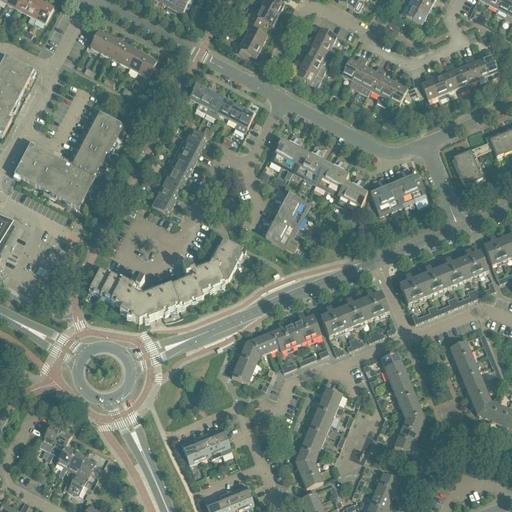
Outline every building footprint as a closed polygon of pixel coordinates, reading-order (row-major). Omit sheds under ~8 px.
[(16,11),(22,0),(10,0),(7,7),(16,11)] [(26,17),(34,1),(32,0),(22,0),(16,11),(26,17)] [(167,0),(163,7),(168,10),(167,13),(171,15),(179,0),(167,0)] [(179,0),(171,15),(176,18),(177,15),(183,18),(191,1),(191,0),(179,0)] [(261,0),(266,3),(263,9),(279,18),(285,7),(278,4),(279,0),(261,0)] [(364,6),(359,3),(352,0),(340,0),(338,4),(359,16),(364,6)] [(385,0),(385,1),(382,8),(388,11),(393,0),(385,0)] [(415,0),(411,9),(427,18),(431,9),(415,0)] [(414,0),(415,0),(431,9),(436,0),(414,0)] [(492,0),(488,7),(497,12),(504,0),(492,0)] [(495,17),(505,22),(511,8),(511,0),(504,0),(497,12),(495,17)] [(26,17),(31,19),(28,26),(32,28),(35,22),(44,6),(34,1),(26,17)] [(35,22),(46,27),(54,11),(44,6),(35,22)] [(253,13),(248,22),(264,30),(266,25),(273,29),(279,18),(263,9),(259,17),(253,13)] [(405,19),(421,28),(427,18),(411,9),(405,19)] [(243,31),(249,34),(245,41),(262,50),(268,39),(261,36),(264,30),(248,22),(243,31)] [(312,33),(318,36),(315,42),(331,50),(336,40),(314,28),(312,33)] [(105,37),(99,34),(91,50),(100,56),(110,37),(106,34),(105,37)] [(116,39),(110,37),(100,56),(110,61),(119,45),(114,42),(116,39)] [(241,48),(235,45),(230,55),(246,63),(249,58),(256,62),(262,50),(245,41),(241,48)] [(313,47),(306,43),(304,47),(332,62),(337,53),(331,50),(315,42),(313,47)] [(124,47),(119,45),(110,61),(120,66),(130,47),(125,44),(124,47)] [(135,49),(130,47),(120,66),(130,71),(138,55),(133,52),(135,49)] [(302,52),(308,56),(305,60),(327,72),(332,62),(304,47),(302,52)] [(481,63),(487,80),(488,80),(489,83),(499,79),(498,75),(488,52),(483,54),(486,61),(481,63)] [(143,57),(138,55),(130,71),(139,76),(149,57),(144,54),(143,57)] [(154,60),(149,57),(139,76),(149,81),(158,65),(152,62),(154,60)] [(475,65),(472,58),(468,60),(477,84),(487,80),(481,63),(475,65)] [(355,66),(350,63),(341,79),(351,84),(363,61),(359,59),(355,66)] [(0,137),(3,139),(12,123),(9,122),(34,75),(6,60),(0,70),(0,137)] [(294,67),(316,79),(322,82),(327,72),(305,60),(302,66),(296,63),(294,67)] [(464,62),(466,69),(460,71),(467,88),(468,88),(477,84),(468,60),(464,62)] [(367,63),(363,61),(351,84),(361,89),(369,73),(364,70),(367,63)] [(448,68),(458,92),(460,97),(470,93),(468,88),(467,88),(460,71),(455,74),(452,66),(448,68)] [(292,71),(298,75),(295,80),(311,88),(316,79),(294,67),(292,71)] [(444,70),(446,77),(441,79),(448,96),(458,92),(448,68),(444,70)] [(374,76),(369,73),(361,89),(371,94),(383,71),(378,69),(374,76)] [(93,80),(96,76),(87,71),(84,76),(93,80)] [(387,74),(383,71),(371,94),(380,99),(389,83),(383,80),(387,74)] [(428,76),(438,100),(439,103),(449,99),(448,96),(441,79),(435,82),(432,75),(428,76)] [(414,90),(420,102),(426,100),(428,104),(438,100),(428,76),(424,78),(427,85),(414,90)] [(394,86),(389,83),(380,99),(377,105),(387,110),(390,104),(401,81),(397,79),(394,86)] [(115,86),(106,81),(103,86),(112,91),(115,86)] [(391,105),(390,107),(391,108),(394,111),(397,110),(397,108),(399,109),(402,105),(407,108),(420,102),(414,90),(408,93),(402,90),(406,84),(401,81),(390,104),(391,105)] [(197,87),(189,102),(199,107),(207,92),(197,87)] [(125,91),(122,96),(131,101),(134,96),(125,91)] [(199,107),(196,113),(206,118),(217,97),(207,92),(199,107)] [(226,102),(217,97),(206,118),(215,122),(218,117),(226,102)] [(336,99),(331,108),(337,111),(342,102),(336,99)] [(226,102),(218,117),(228,122),(236,107),(226,102)] [(236,107),(228,122),(238,127),(245,112),(236,107)] [(349,111),(347,116),(356,121),(358,116),(349,111)] [(245,112),(238,127),(235,131),(245,136),(255,117),(245,112)] [(30,149),(16,176),(14,179),(79,213),(123,129),(97,115),(69,169),(30,149)] [(208,143),(189,132),(184,142),(203,152),(208,143)] [(453,162),(465,190),(482,182),(474,162),(493,154),(496,161),(511,154),(511,134),(489,144),(490,146),(453,162)] [(288,147),(282,143),(271,164),(292,176),(303,155),(298,152),(303,142),(298,140),(296,141),(296,139),(293,137),(288,147)] [(179,152),(183,154),(198,162),(203,152),(184,142),(179,152)] [(310,158),(303,155),(292,176),(315,188),(326,167),(320,163),(325,154),(321,152),(319,152),(318,152),(318,150),(315,149),(310,158)] [(183,154),(178,163),(193,172),(198,162),(183,154)] [(178,163),(174,161),(169,171),(188,181),(193,172),(178,163)] [(332,170),(326,167),(315,188),(337,200),(345,185),(348,179),(342,175),(348,166),(344,164),(342,165),(340,164),(340,162),(338,161),(332,170)] [(396,175),(400,185),(394,188),(403,210),(426,200),(417,178),(410,181),(406,170),(403,172),(403,174),(401,175),(399,173),(396,175)] [(163,180),(168,182),(168,183),(183,191),(188,181),(169,171),(163,180)] [(345,185),(337,200),(334,206),(357,218),(368,197),(361,194),(366,184),(363,183),(362,183),(359,182),(359,181),(356,179),(351,189),(345,185)] [(373,184),(378,194),(370,197),(379,219),(403,210),(394,188),(388,190),(383,180),(380,181),(380,183),(377,184),(376,183),(373,184)] [(276,181),(272,188),(276,190),(283,194),(287,186),(276,181)] [(183,191),(168,183),(163,192),(178,200),(183,191)] [(178,200),(163,192),(158,201),(173,210),(178,200)] [(271,208),(281,213),(278,219),(299,230),(310,208),(309,208),(312,204),(308,202),(306,206),(289,197),(286,203),(276,198),(274,201),(275,203),(274,205),(273,205),(271,208)] [(153,211),(168,219),(173,210),(158,201),(153,211)] [(259,231),(269,236),(265,242),(286,253),(299,230),(278,219),(274,226),(264,221),(263,224),(264,225),(263,228),(261,228),(259,231)] [(0,262),(2,259),(0,258),(15,229),(0,221),(0,262)] [(484,250),(492,269),(497,267),(498,270),(508,266),(507,263),(511,260),(511,240),(511,241),(510,239),(499,243),(499,246),(491,249),(490,247),(484,250)] [(197,274),(193,266),(192,265),(191,265),(191,264),(190,264),(189,264),(188,265),(187,265),(187,266),(186,266),(186,267),(186,268),(186,269),(182,270),(184,276),(179,278),(182,286),(148,300),(146,294),(142,292),(145,286),(141,285),(141,284),(142,284),(141,283),(141,282),(140,281),(139,280),(138,280),(137,280),(136,281),(135,281),(135,282),(135,283),(131,289),(100,274),(91,293),(95,295),(94,297),(123,312),(120,316),(139,327),(147,323),(148,325),(155,322),(156,324),(157,323),(157,322),(164,319),(163,317),(166,316),(167,317),(203,303),(201,298),(220,290),(219,289),(228,285),(242,258),(240,257),(243,253),(223,243),(210,269),(197,274)] [(406,289),(405,286),(399,288),(408,309),(488,276),(480,256),(473,258),(475,261),(466,264),(465,261),(454,266),(455,269),(447,272),(445,269),(433,274),(435,277),(427,280),(425,278),(414,282),(415,285),(406,289)] [(327,321),(326,318),(320,321),(329,342),(390,317),(382,296),(375,298),(377,301),(368,305),(367,302),(355,306),(356,309),(348,313),(347,310),(335,314),(336,317),(327,321)] [(298,319),(300,324),(308,345),(322,339),(313,319),(305,322),(303,317),(298,319)] [(308,345),(300,324),(287,330),(295,350),(308,345)] [(280,332),(272,336),(279,352),(282,356),(295,350),(287,330),(285,330),(283,325),(278,327),(280,332)] [(279,352),(272,336),(259,341),(266,358),(279,352)] [(484,338),(480,339),(479,339),(483,350),(488,348),(486,343),(484,338)] [(247,350),(246,354),(260,360),(266,358),(259,341),(246,346),(245,348),(247,348),(247,350)] [(454,362),(471,355),(467,345),(450,352),(454,362)] [(492,358),(488,348),(483,350),(487,360),(492,358)] [(246,354),(244,353),(238,367),(254,374),(260,360),(246,354)] [(471,355),(454,362),(458,372),(475,365),(471,355)] [(385,373),(402,366),(398,356),(381,363),(385,373)] [(316,363),(315,358),(299,365),(301,369),(316,363)] [(497,368),(492,358),(487,360),(492,370),(497,368)] [(285,365),(281,367),(282,372),(284,376),(297,371),(295,367),(287,370),(285,365)] [(475,365),(458,372),(462,382),(479,375),(475,365)] [(389,383),(406,376),(402,366),(385,373),(389,383)] [(254,374),(238,367),(232,381),(248,388),(254,374)] [(501,378),(497,368),(492,370),(496,380),(501,378)] [(479,375),(462,382),(466,392),(483,385),(479,375)] [(393,393),(410,386),(406,376),(389,383),(393,393)] [(505,388),(501,378),(496,380),(500,390),(505,388)] [(483,385),(466,392),(470,402),(487,395),(483,385)] [(397,403),(414,396),(410,386),(393,393),(397,403)] [(343,399),(326,392),(322,401),(339,408),(343,399)] [(67,401),(57,395),(54,399),(64,406),(67,401)] [(487,395),(470,402),(474,412),(491,405),(487,395)] [(402,413),(419,406),(414,396),(397,403),(402,413)] [(339,408),(322,401),(318,411),(337,419),(338,417),(336,416),(339,408)] [(482,418),(485,420),(485,422),(490,424),(493,416),(494,416),(498,408),(499,405),(495,404),(494,406),(491,405),(474,412),(477,419),(479,420),(480,419),(482,418)] [(406,423),(423,416),(419,406),(402,413),(406,423)] [(491,425),(498,428),(498,429),(501,430),(508,412),(498,408),(494,416),(495,417),(491,425)] [(337,419),(318,411),(314,421),(331,427),(333,423),(335,424),(337,419)] [(501,430),(503,431),(504,430),(511,433),(511,430),(511,413),(508,412),(501,430)] [(423,416),(406,423),(403,430),(420,437),(422,430),(420,429),(423,424),(425,425),(426,423),(423,416)] [(331,427),(314,421),(310,430),(327,437),(331,427)] [(42,460),(46,462),(45,464),(46,465),(61,435),(53,431),(54,429),(52,428),(42,445),(39,451),(45,454),(42,460)] [(327,437),(310,430),(306,440),(323,447),(327,437)] [(420,437),(403,430),(398,440),(416,448),(418,444),(417,444),(420,437)] [(213,436),(221,455),(231,451),(224,431),(213,436)] [(69,439),(61,435),(46,465),(49,466),(52,461),(54,458),(59,461),(62,455),(63,456),(66,449),(67,450),(72,439),(70,437),(69,439)] [(203,440),(210,459),(221,455),(213,436),(203,440)] [(56,467),(63,470),(58,479),(62,481),(67,472),(75,456),(67,452),(68,450),(67,450),(72,439),(67,450),(66,449),(63,456),(62,455),(59,461),(56,467)] [(192,444),(200,463),(210,459),(203,440),(192,444)] [(323,447),(306,440),(302,449),(319,456),(323,447)] [(416,448),(398,440),(394,450),(411,457),(414,450),(415,451),(416,448)] [(340,443),(337,449),(336,452),(340,454),(341,451),(344,444),(340,443)] [(200,463),(192,444),(182,448),(189,468),(200,463)] [(298,464),(296,463),(295,465),(298,473),(315,466),(319,456),(302,449),(298,459),(300,460),(298,464)] [(67,472),(77,477),(78,477),(86,460),(84,459),(83,460),(75,456),(67,472)] [(78,477),(77,477),(87,483),(96,467),(88,462),(89,461),(86,460),(78,477)] [(298,473),(301,479),(300,480),(301,483),(319,476),(315,466),(298,473)] [(340,479),(336,469),(332,471),(336,481),(340,479)] [(301,483),(302,486),(304,486),(307,493),(323,486),(319,476),(301,483)] [(70,496),(78,500),(79,500),(82,501),(85,496),(90,499),(93,492),(85,488),(87,483),(77,477),(71,489),(72,489),(68,496),(70,497),(70,496)] [(400,484),(384,477),(379,487),(397,495),(398,492),(397,491),(400,484)] [(45,488),(48,482),(43,480),(40,485),(45,488)] [(71,489),(67,487),(63,493),(68,496),(72,489),(71,489)] [(397,495),(379,487),(375,497),(392,504),(395,497),(396,498),(397,495)] [(243,511),(253,511),(253,510),(254,509),(246,489),(237,493),(243,511)] [(335,490),(330,491),(334,503),(339,501),(335,490)] [(243,511),(237,493),(226,497),(231,511),(243,511)] [(231,511),(226,497),(216,502),(219,511),(231,511)] [(317,497),(300,503),(303,511),(307,511),(321,507),(317,497)] [(392,504),(375,497),(371,508),(381,511),(389,511),(390,511),(389,510),(392,504)] [(339,501),(334,503),(336,506),(338,511),(343,509),(341,504),(339,501)] [(219,511),(216,502),(205,506),(207,511),(219,511)]
